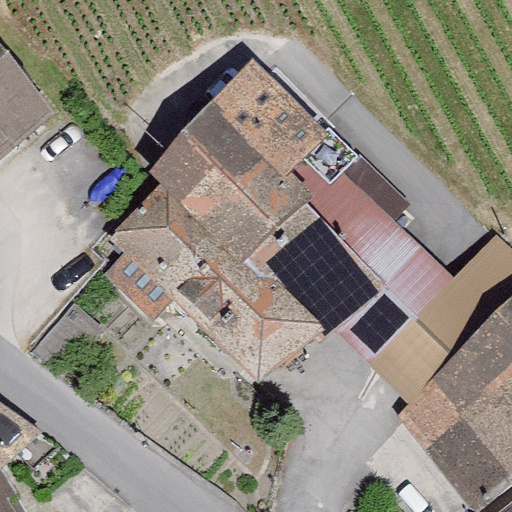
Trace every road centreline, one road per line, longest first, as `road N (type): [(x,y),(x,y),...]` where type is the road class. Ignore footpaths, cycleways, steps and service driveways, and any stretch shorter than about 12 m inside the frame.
road 1 (residential): [(0,365),(199,511)]
road 2 (unknown): [(413,307),(356,398),(323,511)]
